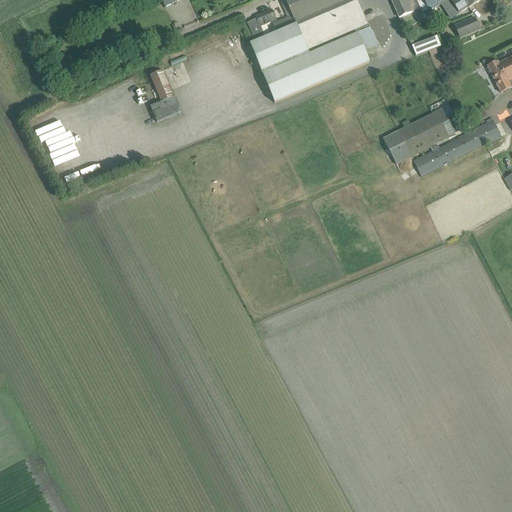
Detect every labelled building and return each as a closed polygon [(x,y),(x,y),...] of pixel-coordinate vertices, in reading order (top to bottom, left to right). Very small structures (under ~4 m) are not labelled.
[(285,0),(296,25),(250,45),(275,103),(370,63),(364,50),(377,44),(375,41),(391,34),(383,16),(367,23),(357,0),(285,0)] [(391,0),(399,18),(404,16),(408,14),(413,12),(408,0),(391,0)] [(423,0),(428,11),(443,4),(452,0),(423,0)] [(452,0),(443,4),(444,7),(452,19),(460,14),(468,9),(472,6),(481,1),(480,0),(452,0)] [(256,17),(256,18),(248,22),(252,31),(276,20),(272,10),(256,17)] [(292,17),(273,25),(276,32),(295,23),(292,17)] [(455,26),(460,39),(480,30),(475,18),(455,26)] [(447,39),(448,39),(445,32),(437,35),(438,37),(420,44),(424,54),(449,45),(447,39)] [(234,66),(253,58),(244,37),(224,46),(234,66)] [(477,56),(483,67),(495,61),(489,50),(477,56)] [(511,57),(499,64),(498,62),(487,67),(501,94),(511,89),(508,82),(511,80),(511,57)] [(161,103),(151,107),(157,123),(181,112),(175,97),(161,103)] [(447,107),(443,109),(383,139),(397,165),(430,149),(432,152),(413,161),(421,177),(501,137),(493,120),(493,121),(491,119),(486,121),(487,124),(439,148),(438,145),(455,136),(455,134),(458,132),(453,121),(451,122),(447,114),(450,112),(447,107)]
